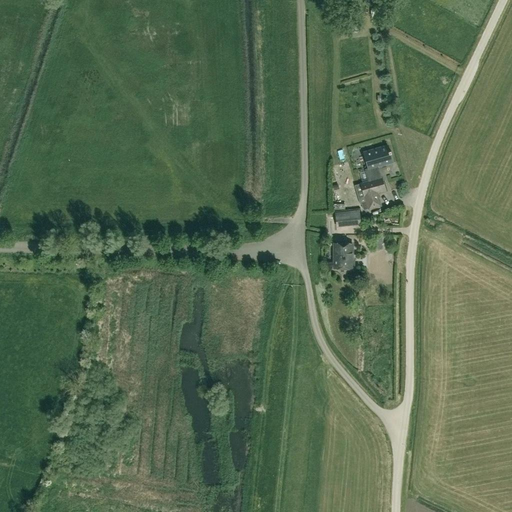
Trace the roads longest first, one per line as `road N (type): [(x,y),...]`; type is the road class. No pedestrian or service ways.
road 1 (unclassified): [(401,436),(336,366),(314,325),(300,247),(300,0)]
road 2 (unclassified): [(401,436),(417,210),(444,123),(502,0)]
